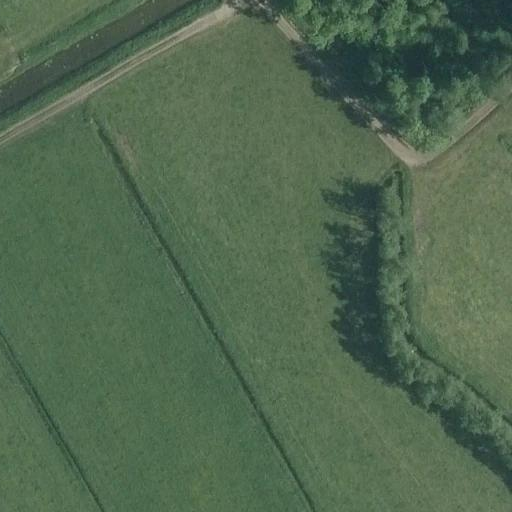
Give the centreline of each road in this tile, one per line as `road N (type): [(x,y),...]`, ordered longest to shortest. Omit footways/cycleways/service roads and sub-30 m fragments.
road 1 (track): [(261,0),(405,157),(428,159),(511,87)]
road 2 (track): [(303,0),(426,137),(511,62)]
road 3 (track): [(232,0),(0,141)]
